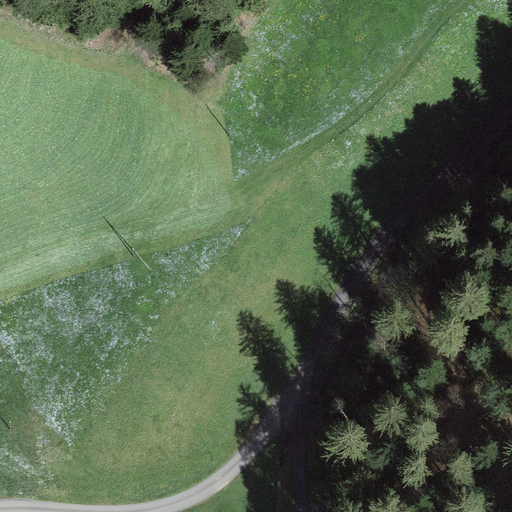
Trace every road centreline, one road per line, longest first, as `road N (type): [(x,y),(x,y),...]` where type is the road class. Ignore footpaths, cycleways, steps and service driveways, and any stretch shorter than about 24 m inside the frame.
road 1 (unclassified): [(305,511),(302,391),(335,307),(420,194),(511,108)]
road 2 (track): [(302,391),(214,484),(137,511)]
